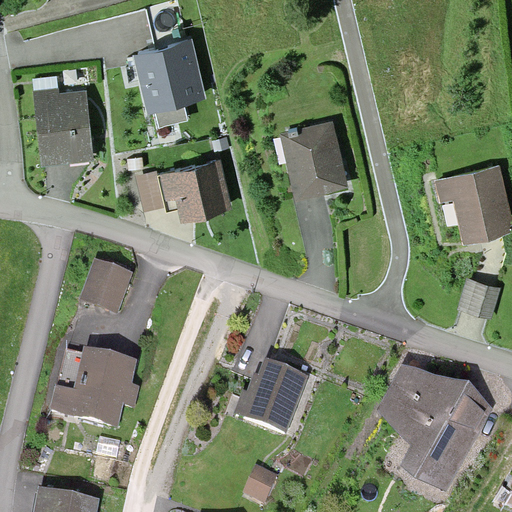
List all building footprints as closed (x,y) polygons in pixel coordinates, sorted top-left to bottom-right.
[(190,41),(138,54),(151,108),(203,96),(190,41)] [(66,151),(88,149),(84,106),(67,108),(66,103),(55,104),(54,91),(34,93),(41,160),(67,157),(66,151)] [(287,162),(295,195),(340,184),(333,154),(336,153),(329,124),(296,132),(295,129),(286,131),(287,135),(288,135),(294,161),(287,162)] [(127,170),(141,169),(140,158),(125,159),(127,170)] [(214,161),(156,175),(163,207),(180,203),(183,216),(225,206),(214,161)] [(454,196),(464,239),(508,229),(494,167),(435,181),(439,200),(454,196)] [(82,302),(112,314),(125,281),(95,269),(82,302)] [(487,315),(495,289),(467,280),(459,307),(487,315)] [(64,354),(50,414),(114,429),(119,407),(130,410),(134,395),(123,393),(128,370),(64,354)] [(303,383),(265,368),(258,384),(254,382),(247,401),(250,402),(242,421),(282,436),(303,383)] [(469,402),(446,389),(443,394),(420,381),(415,389),(402,382),(383,416),(406,429),(409,424),(424,432),(417,445),(420,447),(411,463),(421,469),(417,476),(440,489),(470,438),(469,437),(479,420),(468,414),(472,408),(469,402)] [(94,456),(115,460),(118,444),(97,440),(94,456)] [(248,497),(262,503),(273,481),(259,474),(248,497)] [(89,511),(91,507),(41,497),(37,511),(89,511)]
